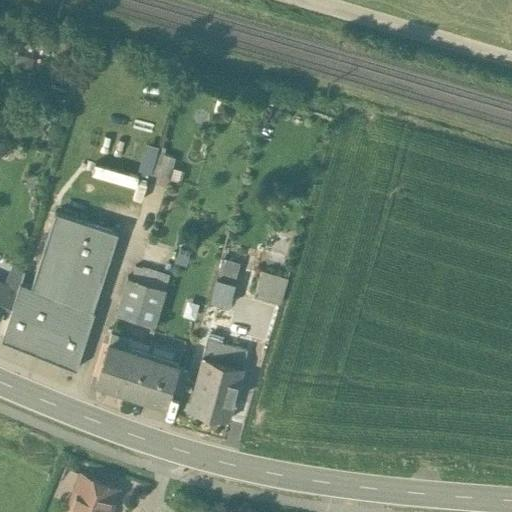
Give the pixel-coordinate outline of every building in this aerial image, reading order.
[(136,169),(149,173),(156,152),(158,146),(145,142),(136,169)] [(174,158),(156,152),(149,173),(167,179),(174,158)] [(55,211),(31,286),(20,281),(19,281),(13,302),(2,338),(76,368),(94,311),(93,310),(118,232),(55,211)] [(225,263),(220,262),(216,277),(232,282),(236,266),(225,263)] [(169,276),(135,266),(132,277),(166,288),(169,276)] [(13,267),(6,285),(7,285),(1,300),(13,302),(19,281),(20,281),(22,272),(23,272),(23,271),(13,267)] [(285,278),(259,270),(251,295),(277,302),(285,278)] [(126,276),(115,313),(155,325),(166,288),(132,277),(126,276)] [(130,338),(111,332),(108,342),(127,348),(130,338)] [(223,336),(209,333),(207,339),(221,343),(223,336)] [(207,339),(202,356),(244,367),(248,350),(221,343),(207,339)] [(127,348),(108,342),(96,377),(135,389),(146,354),(127,348)] [(179,365),(146,354),(135,389),(134,391),(167,402),(171,389),(178,366),(179,365)] [(244,367),(202,356),(189,409),(230,420),(244,367)] [(189,370),(178,366),(171,389),(182,393),(189,370)] [(108,511),(118,487),(81,472),(64,511),(108,511)]
